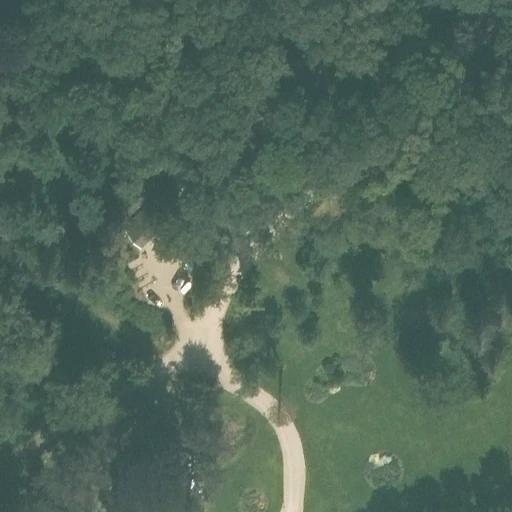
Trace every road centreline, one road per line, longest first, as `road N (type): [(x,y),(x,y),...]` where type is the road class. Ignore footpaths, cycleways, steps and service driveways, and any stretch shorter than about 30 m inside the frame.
road 1 (track): [(511,44),(378,130),(243,266)]
road 2 (track): [(193,338),(275,416),(289,453),(293,511)]
road 3 (track): [(0,460),(165,365)]
